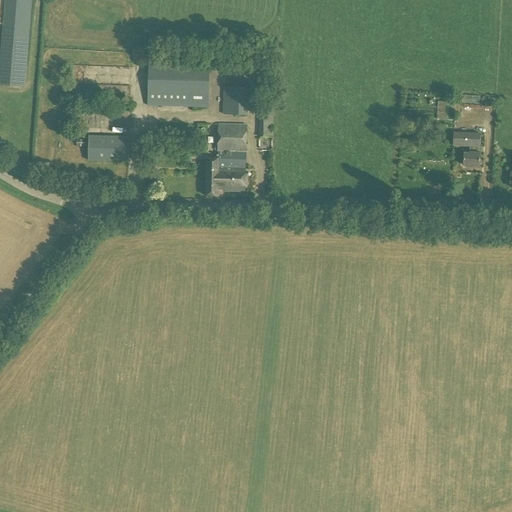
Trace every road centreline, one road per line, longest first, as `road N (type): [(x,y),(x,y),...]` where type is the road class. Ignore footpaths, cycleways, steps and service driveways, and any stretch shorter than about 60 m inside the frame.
road 1 (unclassified): [(511,215),(95,211)]
road 2 (unclassified): [(0,341),(95,211)]
